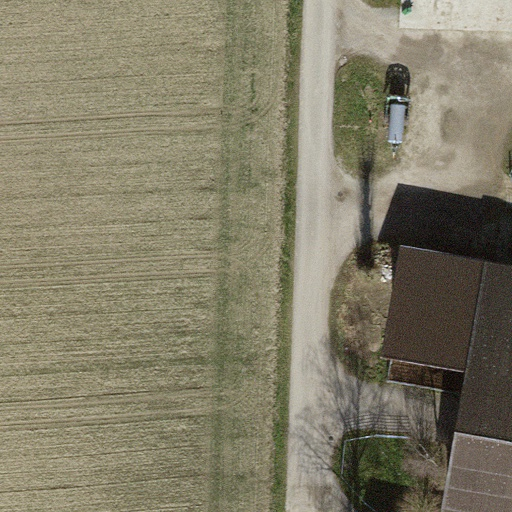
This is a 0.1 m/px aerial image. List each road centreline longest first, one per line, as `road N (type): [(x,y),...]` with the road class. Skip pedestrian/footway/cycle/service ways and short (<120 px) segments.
road 1 (track): [(317,0),(305,511)]
road 2 (track): [(311,225),(443,228),(496,191),(504,141),(475,76),(413,27),(316,19)]
